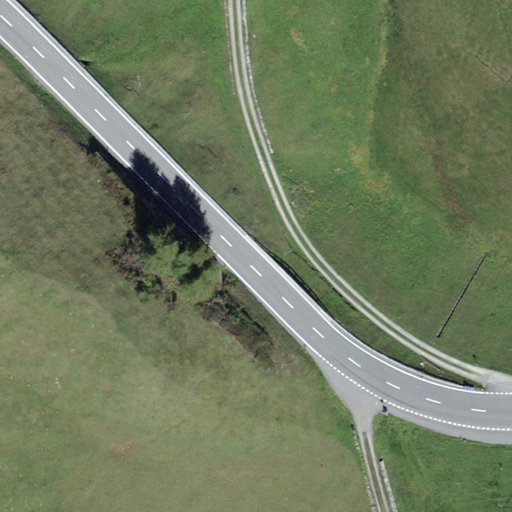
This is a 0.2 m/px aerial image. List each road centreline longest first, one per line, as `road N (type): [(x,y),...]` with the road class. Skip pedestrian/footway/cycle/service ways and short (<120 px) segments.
road 1 (primary): [(511,412),(421,397),(355,363),(0,14)]
road 2 (track): [(386,511),(359,420),(355,363)]
